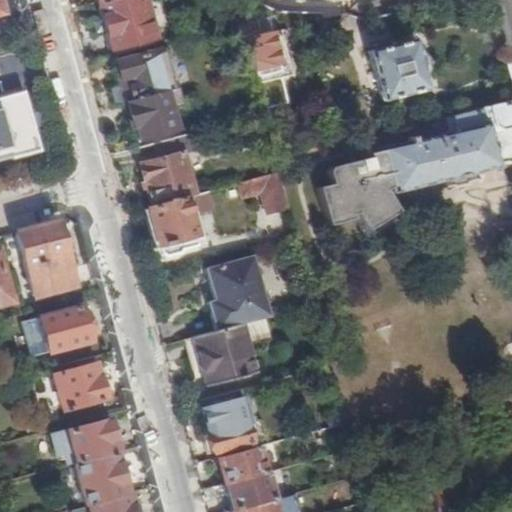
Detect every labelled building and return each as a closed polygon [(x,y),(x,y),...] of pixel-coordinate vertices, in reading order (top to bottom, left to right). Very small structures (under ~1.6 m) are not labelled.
[(141,0),(107,0),(95,3),(107,51),(152,39),(141,0)] [(270,32),(244,38),(251,68),(252,71),(268,66),(278,63),(270,32)] [(412,40),(367,51),(379,101),(424,90),(412,40)] [(162,49),(113,62),(124,102),(172,89),(169,77),(171,76),(169,65),(166,66),(162,49)] [(268,66),(252,71),(259,100),(274,96),(270,77),(268,66)] [(11,158),(40,151),(23,89),(0,95),(0,159),(10,157),(11,158)] [(178,103),(174,90),(172,89),(124,102),(130,129),(133,127),(136,140),(175,130),(169,108),(176,107),(178,103)] [(496,168),(496,167),(511,162),(511,101),(442,118),(446,134),(410,143),(408,138),(405,139),(406,143),(379,150),(364,153),(365,159),(328,168),(323,174),(326,186),(312,189),(321,227),(352,220),(351,216),(355,215),(359,233),(395,225),(386,185),(388,185),(390,193),(428,183),(496,168)] [(144,182),(144,181),(151,206),(193,195),(182,153),(198,149),(194,133),(154,143),(158,158),(139,163),(144,182)] [(328,145),(312,149),(317,164),(332,161),(328,145)] [(312,149),(273,158),(276,172),(277,176),(317,166),(317,164),(312,149)] [(263,210),(277,211),(285,209),(283,200),(277,176),(276,172),(255,178),(259,193),(263,210)] [(255,178),(235,184),(239,198),(259,193),(255,178)] [(163,257),(178,253),(180,249),(179,250),(176,240),(192,236),(194,236),(189,215),(209,209),(204,192),(193,195),(151,206),(145,208),(156,245),(157,244),(160,255),(163,257)] [(283,200),(285,209),(290,226),(291,230),(307,226),(299,196),(283,200)] [(33,296),(74,285),(56,221),(16,232),(33,296)] [(192,236),(176,240),(179,250),(180,249),(195,245),(192,236)] [(251,257),(205,269),(213,301),(216,312),(209,314),(213,331),(243,323),(263,318),(267,317),(262,296),(264,292),(262,282),(257,280),(251,257)] [(213,301),(206,303),(209,314),(216,312),(213,301)] [(79,305),(38,315),(48,352),(89,341),(79,305)] [(263,318),(243,323),(248,341),(268,336),(263,318)] [(204,386),(256,373),(248,341),(243,323),(213,331),(191,337),(204,386)] [(95,362),(52,374),(62,409),(104,398),(95,362)] [(247,408),(244,397),(200,408),(212,453),(250,443),(246,426),(251,423),(247,408)] [(252,406),(247,408),(251,423),(246,426),(250,443),(252,448),(258,446),(262,445),(261,440),(266,439),(261,420),(256,421),(252,406)] [(337,416),(326,418),(328,428),(339,425),(337,416)] [(57,455),(65,453),(68,464),(115,452),(116,452),(118,452),(109,419),(51,434),(57,455)] [(252,448),(215,458),(222,483),(224,483),(265,472),(258,446),(252,448)] [(70,471),(75,469),(85,505),(87,504),(127,493),(116,452),(115,452),(68,464),(70,471)] [(265,472),(224,483),(231,510),(272,499),(274,498),(266,472),(265,472)] [(461,511),(455,488),(433,494),(437,511),(461,511)] [(88,511),(134,511),(129,492),(127,493),(87,504),(88,511)] [(231,510),(229,510),(229,511),(275,511),(272,499),(231,510)]
